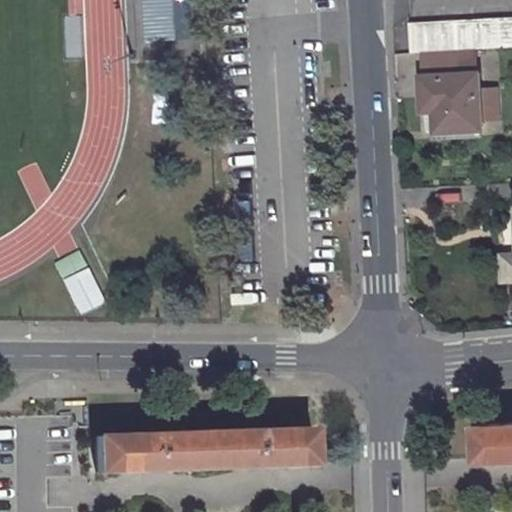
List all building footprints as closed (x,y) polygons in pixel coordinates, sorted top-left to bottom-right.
[(511,18),(412,23),(414,52),(424,51),(477,48),(511,46),(511,18)] [(424,51),(425,76),(480,72),(477,48),(424,51)] [(480,72),(425,76),(426,100),(437,99),(440,131),(483,127),(480,72)] [(511,258),(500,259),(501,284),(511,283),(511,258)] [(511,422),(480,424),(481,458),(511,456),(511,422)] [(310,430),(94,438),(95,472),(311,463),(310,430)]
